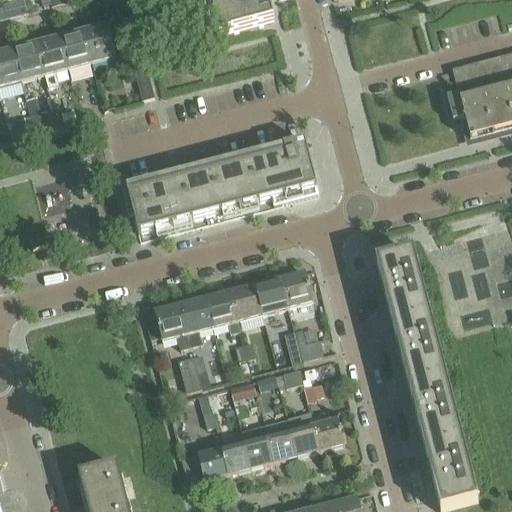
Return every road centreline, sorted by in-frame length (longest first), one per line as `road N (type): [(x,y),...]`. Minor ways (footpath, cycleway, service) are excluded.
road 1 (residential): [(0,310),(324,228)]
road 2 (residential): [(399,511),(324,228)]
road 3 (residential): [(362,218),(306,0)]
road 4 (residential): [(362,218),(511,177)]
road 5 (unclassified): [(36,511),(0,380)]
